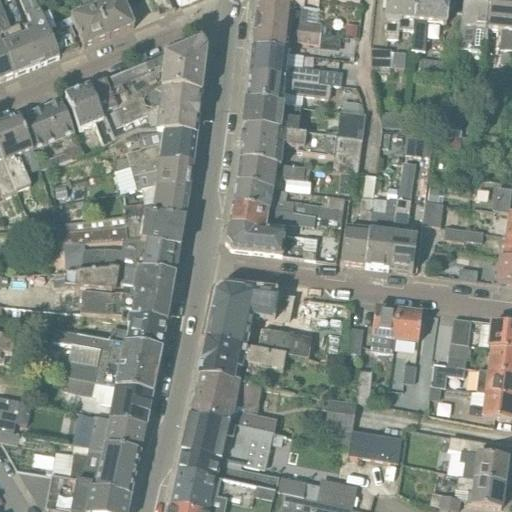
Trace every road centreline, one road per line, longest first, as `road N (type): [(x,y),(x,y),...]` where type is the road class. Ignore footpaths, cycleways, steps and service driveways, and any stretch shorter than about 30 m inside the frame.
road 1 (residential): [(511,314),(199,265)]
road 2 (tertiary): [(147,511),(199,265)]
road 3 (residential): [(233,24),(203,22),(0,104)]
road 4 (tertiary): [(199,265),(233,24)]
